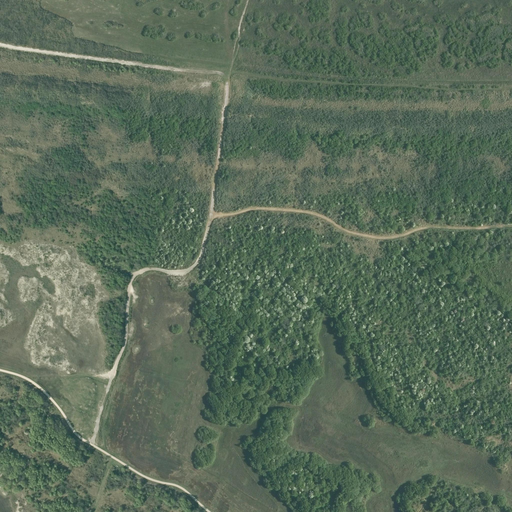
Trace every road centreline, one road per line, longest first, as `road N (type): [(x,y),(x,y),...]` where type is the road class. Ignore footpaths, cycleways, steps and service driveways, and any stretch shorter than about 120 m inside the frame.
road 1 (track): [(91,444),(124,343),(133,275),(190,268),(213,215),(312,212),(382,238),(422,227),(511,225)]
road 2 (track): [(511,89),(256,77),(0,45)]
road 3 (track): [(210,217),(228,73)]
